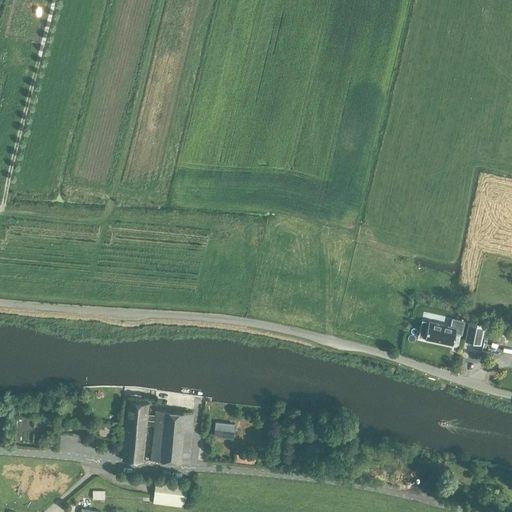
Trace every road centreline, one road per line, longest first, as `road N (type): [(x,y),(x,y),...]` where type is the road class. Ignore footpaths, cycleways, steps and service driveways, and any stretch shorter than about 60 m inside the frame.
road 1 (tertiary): [(511,395),(281,329),(0,303)]
road 2 (unclassified): [(469,511),(304,477),(0,451)]
